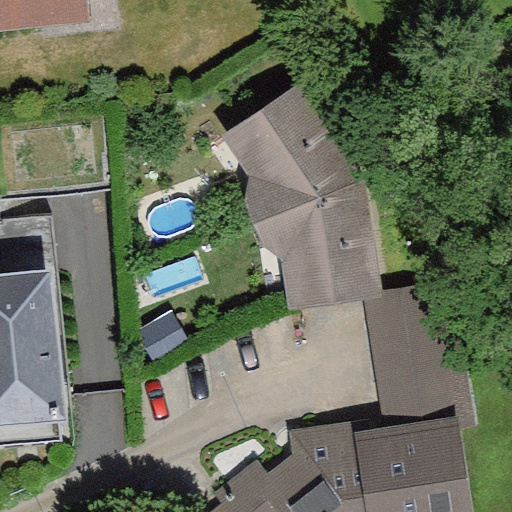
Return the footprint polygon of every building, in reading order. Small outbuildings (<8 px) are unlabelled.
[(0,0),(0,26),(82,18),(80,0),(0,0)] [(293,70),(212,131),(244,173),(237,194),(256,243),(278,250),(282,298),(374,290),(363,162),(293,70)] [(33,264),(0,268),(0,404),(49,399),(33,264)] [(447,304),(358,311),(367,419),(462,410),(447,304)] [(471,511),(462,410),(367,419),(347,420),(354,511),(471,511)] [(354,511),(347,420),(271,427),(177,511),(354,511)]
